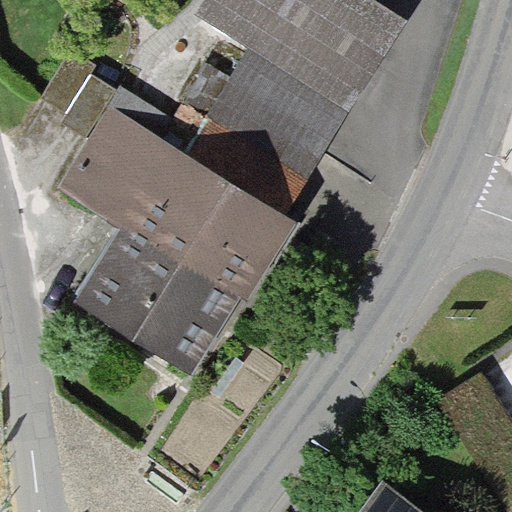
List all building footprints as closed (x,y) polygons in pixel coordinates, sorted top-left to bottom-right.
[(248,51),(346,116),(408,24),(369,0),(204,0),(194,15),(248,51)] [(248,51),(182,155),(280,218),(346,116),(248,51)] [(43,96),(69,113),(93,76),(97,69),(70,52),(43,96)] [(62,123),(85,138),(105,107),(116,91),(93,76),(69,113),(62,123)] [(280,218),(182,155),(105,107),(85,138),(55,186),(128,232),(75,315),(191,390),(296,228),(280,218)] [(511,511),(511,421),(480,373),(437,401),(508,511),(511,511)] [(412,511),(381,490),(364,511),(412,511)]
